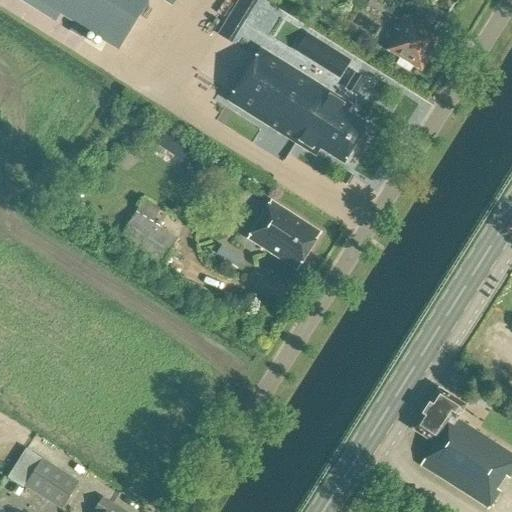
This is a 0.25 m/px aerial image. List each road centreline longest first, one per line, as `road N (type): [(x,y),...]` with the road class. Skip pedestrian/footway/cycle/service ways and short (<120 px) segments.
road 1 (unclassified): [(191,511),(511,0)]
road 2 (primary): [(324,511),(511,215)]
